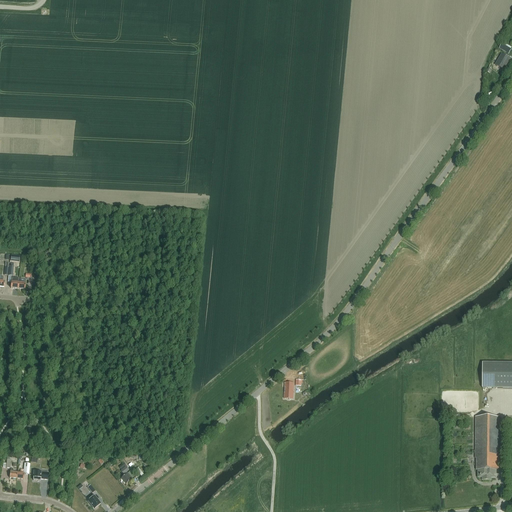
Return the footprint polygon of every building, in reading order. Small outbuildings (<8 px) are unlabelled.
[(507,54),(510,48),(502,44),(498,49),(507,54)] [(504,71),(511,60),(502,54),(495,65),(504,71)] [(511,363),(482,363),(482,389),(511,388),(511,363)] [(293,400),(294,383),(285,383),(284,399),(293,400)] [(500,469),(500,418),(475,418),(475,459),(476,459),(476,470),(478,470),(478,478),(481,478),(481,481),(490,481),(490,478),(496,478),(496,471),(500,469)] [(124,475),(130,471),(126,467),(121,471),(124,475)] [(34,476),(33,481),(40,482),(41,480),(41,472),(41,471),(38,471),(37,472),(34,472),(33,476),(34,476)] [(121,479),(126,485),(131,481),(130,480),(132,478),(128,473),(121,479)] [(92,494),(95,492),(89,486),(87,488),(92,494)] [(94,497),(88,501),(94,509),(100,504),(94,497)]
